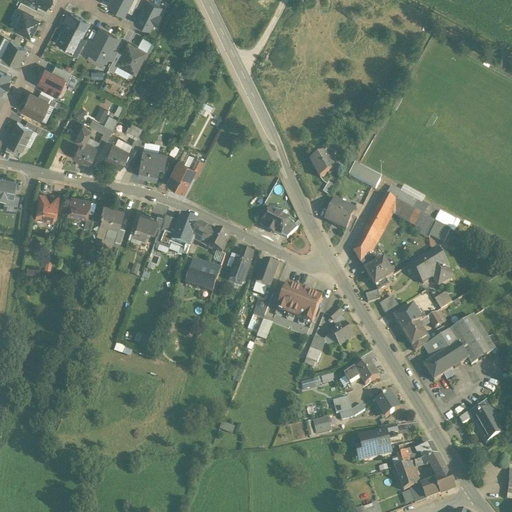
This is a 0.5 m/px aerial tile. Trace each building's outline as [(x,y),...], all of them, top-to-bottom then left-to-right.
[(131,0),(109,0),(107,4),(125,13),(126,10),(131,0)] [(135,6),(138,0),(131,0),(126,10),(132,13),(135,6)] [(138,0),(135,6),(141,9),(145,0),(138,0)] [(148,0),(145,0),(141,9),(136,21),(149,27),(153,20),(156,22),(159,15),(157,13),(160,6),(148,0)] [(37,9),(21,1),(17,8),(23,10),(34,15),(37,9)] [(34,15),(23,10),(15,26),(31,34),(39,18),(34,15)] [(59,25),(64,27),(71,13),(67,11),(59,25)] [(88,22),(71,13),(64,27),(57,41),(74,49),(81,36),(88,22)] [(93,40),(88,51),(89,52),(105,61),(108,56),(113,59),(117,51),(112,48),(117,37),(100,28),(93,40)] [(80,52),(87,39),(81,36),(74,49),(73,52),(78,55),(80,52)] [(88,51),(93,40),(88,37),(87,39),(80,52),(87,55),(89,52),(88,51)] [(11,40),(2,57),(12,62),(17,64),(26,48),(11,40)] [(128,43),(117,64),(135,73),(146,51),(128,43)] [(123,54),(117,51),(109,68),(114,70),(123,54)] [(2,57),(0,55),(0,62),(9,67),(12,62),(2,57)] [(160,69),(173,76),(178,66),(168,61),(169,59),(166,57),(160,69)] [(0,69),(6,73),(9,67),(0,62),(0,69)] [(71,73),(55,65),(51,72),(63,79),(67,81),(71,73)] [(0,69),(0,91),(1,92),(4,86),(6,87),(9,81),(8,80),(10,75),(6,73),(0,69)] [(51,72),(45,69),(38,84),(56,93),(56,92),(60,94),(64,86),(61,84),(63,79),(51,72)] [(177,77),(174,84),(181,87),(184,80),(177,77)] [(56,100),(40,92),(37,97),(48,103),(53,105),(56,100)] [(37,97),(30,94),(22,109),(40,118),(48,103),(37,97)] [(87,112),(82,106),(74,112),(79,118),(87,112)] [(107,111),(101,107),(95,118),(102,121),(107,111)] [(109,116),(104,126),(107,127),(112,130),(117,120),(109,116)] [(139,131),(137,136),(142,139),(150,122),(145,119),(144,122),(144,121),(141,127),(139,131)] [(44,129),(27,121),(25,126),(32,130),(41,134),(44,129)] [(25,126),(17,122),(6,143),(9,144),(21,150),(32,130),(25,126)] [(104,126),(97,122),(94,128),(104,133),(107,127),(104,126)] [(132,122),(129,126),(139,131),(141,127),(132,122)] [(76,139),(80,141),(81,140),(86,142),(92,129),(83,124),(76,139)] [(137,136),(139,131),(129,126),(126,132),(135,137),(136,136),(137,136)] [(104,133),(101,137),(107,140),(112,130),(107,127),(104,133)] [(132,144),(131,146),(137,149),(140,142),(142,139),(137,136),(136,136),(135,137),(132,144)] [(115,144),(128,151),(131,146),(132,144),(118,137),(115,144)] [(86,142),(81,140),(80,141),(72,156),(88,164),(96,148),(86,142)] [(137,149),(133,156),(141,159),(143,148),(144,143),(140,142),(137,149)] [(115,144),(112,143),(105,158),(115,163),(113,165),(120,168),(129,151),(128,151),(115,144)] [(21,150),(9,144),(6,149),(18,155),(21,150)] [(166,152),(143,148),(141,159),(138,175),(156,179),(159,164),(164,165),(166,152)] [(336,150),(309,163),(318,181),(334,173),(328,160),(338,154),(336,150)] [(197,157),(192,167),(194,168),(191,175),(196,178),(204,161),(197,157)] [(179,160),(176,166),(174,167),(175,170),(174,170),(170,178),(177,182),(175,186),(183,190),(191,175),(194,168),(192,167),(179,160)] [(374,189),(380,178),(354,164),(348,175),(374,189)] [(16,181),(0,177),(0,196),(2,197),(5,198),(6,199),(8,195),(13,196),(13,195),(16,181)] [(334,188),(328,184),(322,194),(329,197),(334,188)] [(386,197),(423,217),(428,208),(391,188),(386,197)] [(46,195),(40,194),(36,211),(37,211),(36,218),(43,206),(45,200),(46,195)] [(13,196),(8,195),(6,199),(5,198),(3,211),(15,213),(19,197),(13,195),(13,196)] [(380,206),(375,214),(374,215),(375,215),(372,220),(371,220),(371,221),(368,227),(368,228),(365,233),(372,237),(372,238),(377,241),(391,214),(422,232),(421,235),(428,239),(430,236),(436,225),(402,205),(386,197),(385,196),(384,197),(380,205),(380,206)] [(45,200),(43,206),(36,218),(40,222),(43,219),(53,221),(54,216),(56,216),(58,203),(55,198),(51,201),(45,200)] [(90,202),(71,198),(68,214),(87,218),(90,202)] [(354,211),(335,202),(325,221),(345,231),(352,218),(355,212),(354,211)] [(115,209),(103,206),(101,213),(103,214),(101,222),(109,224),(105,238),(115,241),(119,227),(124,209),(115,207),(115,209)] [(363,208),(357,206),(354,211),(355,212),(352,218),(357,221),(363,208)] [(273,211),(270,211),(269,211),(268,213),(266,214),(264,217),(265,219),(261,227),(268,230),(267,231),(273,234),(274,233),(281,236),(289,221),(278,215),(277,213),(273,211)] [(156,219),(140,214),(136,224),(135,226),(136,227),(133,234),(150,239),(151,238),(157,240),(161,230),(154,228),(157,220),(156,219)] [(165,218),(158,216),(156,219),(157,220),(154,228),(161,230),(162,228),(165,218)] [(93,219),(87,218),(83,229),(89,231),(93,219)] [(176,234),(162,228),(157,240),(155,244),(170,250),(172,244),(186,249),(189,250),(192,241),(199,224),(182,218),(179,224),(176,234)] [(179,224),(165,218),(162,228),(176,234),(179,224)] [(297,229),(289,221),(281,236),(287,239),(297,229)] [(216,234),(199,224),(192,241),(224,257),(230,240),(216,233),(216,234)] [(450,232),(436,225),(430,236),(444,244),(450,232)] [(125,229),(119,227),(115,241),(113,246),(119,247),(125,229)] [(364,234),(361,240),(361,241),(358,246),(357,247),(354,253),(353,254),(354,255),(360,264),(360,265),(361,265),(362,265),(361,264),(367,254),(365,251),(366,247),(372,250),(377,241),(372,238),(372,237),(365,233),(364,234)] [(113,246),(115,241),(105,238),(103,237),(100,246),(112,249),(113,246)] [(186,249),(172,244),(170,250),(184,255),(186,249)] [(241,259),(239,263),(236,262),(233,271),(229,282),(242,286),(249,267),(249,266),(253,254),(244,251),(241,259)] [(439,261),(434,252),(411,266),(423,286),(435,279),(440,287),(450,281),(445,273),(446,272),(446,271),(447,269),(446,268),(445,266),(443,266),(441,266),(438,261),(439,261)] [(232,256),(227,269),(233,271),(236,262),(239,263),(241,259),(232,256)] [(221,268),(193,260),(189,273),(217,282),(221,268)] [(277,267),(264,262),(256,285),(269,290),(277,267)] [(383,262),(365,273),(369,279),(368,279),(371,283),(375,289),(375,288),(378,293),(388,287),(385,282),(393,277),(393,276),(395,275),(391,270),(389,271),(383,262)] [(217,282),(189,273),(185,285),(213,294),(217,282)] [(322,301),(287,286),(278,309),(285,312),(284,315),(304,323),(304,322),(310,324),(310,325),(311,326),(322,301)] [(377,293),(365,296),(368,304),(380,300),(377,293)] [(446,294),(441,298),(448,308),(452,305),(446,294)] [(392,298),(379,306),(386,317),(399,309),(392,298)] [(448,308),(441,298),(435,301),(441,312),(448,308)] [(270,304),(259,300),(253,317),(263,320),(270,304)] [(413,307),(394,320),(399,328),(401,327),(405,334),(426,321),(421,314),(418,316),(413,307)] [(337,310),(329,318),(334,323),(342,315),(337,310)] [(440,312),(434,316),(441,327),(446,323),(440,312)] [(434,316),(428,320),(431,323),(435,330),(441,327),(434,316)] [(430,344),(423,349),(431,362),(458,346),(468,362),(471,368),(496,352),(495,350),(488,339),(485,335),(479,326),(474,317),(430,344)] [(264,319),(258,334),(266,337),(272,322),(264,319)] [(405,334),(404,335),(412,348),(426,339),(420,329),(431,323),(428,320),(426,321),(405,334)] [(484,323),(479,326),(485,335),(490,331),(484,323)] [(345,325),(338,330),(337,329),(330,334),(338,346),(344,342),(345,344),(353,339),(345,325)] [(492,337),(488,339),(495,350),(498,348),(492,337)] [(315,338),(310,350),(321,354),(326,342),(315,338)] [(426,339),(412,348),(415,354),(423,349),(430,344),(426,339)] [(458,346),(431,362),(423,367),(434,384),(468,362),(458,346)] [(321,354),(310,350),(306,360),(317,364),(321,354)] [(356,371),(355,372),(361,381),(365,387),(378,378),(369,363),(356,371)] [(352,388),(361,381),(355,372),(356,371),(355,370),(344,376),(352,388)] [(302,383),(303,391),(316,388),(313,381),(302,383)] [(385,397),(382,399),(383,399),(375,404),(385,419),(398,410),(389,395),(385,398),(385,397)] [(335,415),(352,412),(349,399),(332,403),(335,415)] [(476,408),(471,412),(474,418),(478,416),(477,415),(479,415),(490,409),(486,401),(476,408)] [(352,412),(351,412),(355,418),(365,411),(361,406),(352,412)] [(494,423),(488,411),(491,409),(490,409),(479,415),(477,415),(478,416),(474,418),(471,420),(478,433),(482,431),(489,442),(485,445),(486,445),(505,434),(497,421),(494,423)] [(342,422),(355,418),(351,412),(340,415),(342,422)] [(471,412),(459,420),(462,425),(471,420),(474,418),(471,412)] [(327,418),(313,421),(316,435),(330,432),(327,418)] [(225,421),(221,430),(229,434),(233,424),(225,421)] [(396,426),(378,429),(380,436),(386,434),(386,435),(398,433),(396,426)] [(380,436),(375,437),(375,436),(361,439),(362,448),(364,452),(366,452),(368,461),(391,455),(386,435),(386,434),(380,436)] [(431,446),(415,451),(417,455),(408,459),(409,465),(414,464),(438,458),(431,446)] [(362,448),(356,449),(359,463),(368,461),(366,452),(364,452),(362,448)] [(408,459),(406,452),(402,453),(402,451),(399,451),(401,459),(403,467),(407,466),(409,465),(408,459)] [(445,471),(438,458),(414,464),(415,469),(416,469),(425,467),(426,468),(429,467),(434,475),(436,474),(445,471)] [(401,459),(393,461),(395,469),(403,467),(401,459)] [(417,472),(416,469),(415,469),(414,464),(409,465),(407,466),(410,475),(417,472)] [(410,475),(407,466),(403,467),(395,469),(403,492),(415,487),(413,483),(410,475)] [(445,471),(436,474),(438,480),(421,487),(426,501),(446,493),(447,494),(454,492),(448,477),(445,471)] [(420,481),(417,472),(410,475),(413,483),(420,481)] [(421,487),(410,491),(415,505),(426,501),(421,487)] [(406,505),(414,503),(410,491),(402,494),(406,505)] [(378,511),(376,503),(356,510),(356,511),(378,511)]
